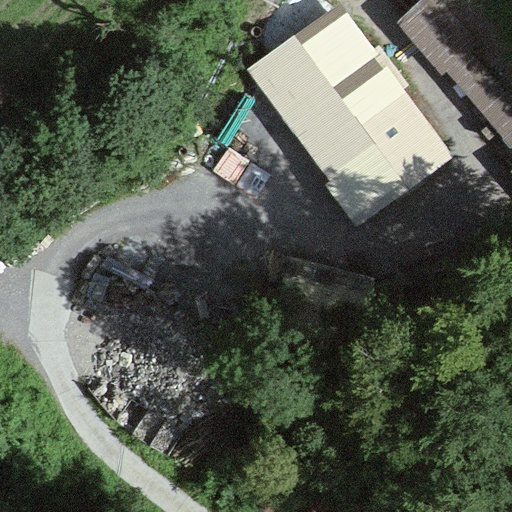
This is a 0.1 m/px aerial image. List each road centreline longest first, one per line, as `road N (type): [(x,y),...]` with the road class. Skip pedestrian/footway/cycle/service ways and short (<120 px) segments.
road 1 (track): [(51,296),(74,251),(144,195),(214,175),(288,177)]
road 2 (track): [(193,511),(90,429),(47,366),(51,296)]
